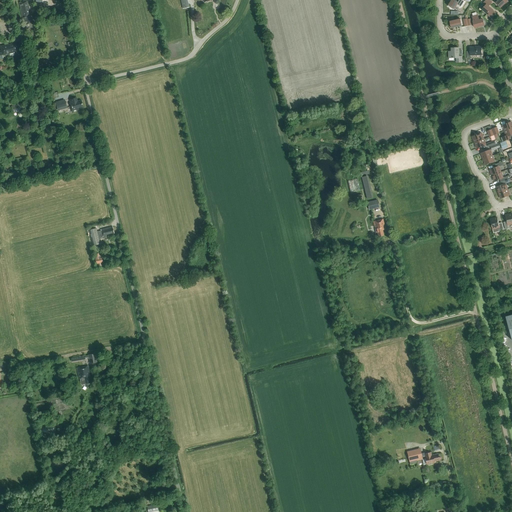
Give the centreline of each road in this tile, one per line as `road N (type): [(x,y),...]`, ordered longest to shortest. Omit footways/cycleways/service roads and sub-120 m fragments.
road 1 (unclassified): [(511,459),(399,0)]
road 2 (track): [(145,340),(2,368)]
road 3 (track): [(87,82),(71,68),(33,78),(13,0)]
road 4 (residential): [(494,208),(463,138),(469,128),(511,112)]
